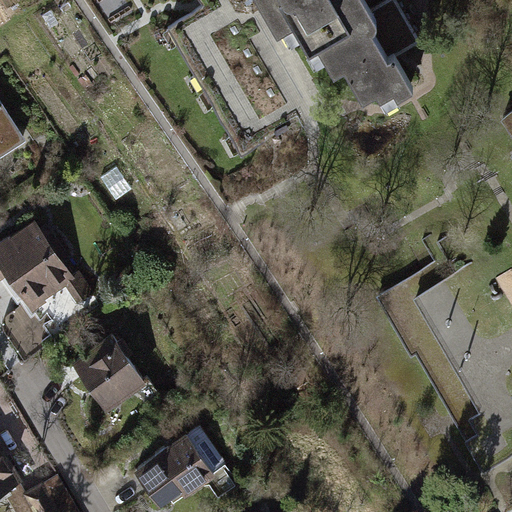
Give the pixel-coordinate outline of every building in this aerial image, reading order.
[(249,0),(271,36),(284,28),(317,81),(341,67),(369,112),(412,85),(359,0),(249,0)] [(0,103),(0,160),(26,144),(0,103)] [(38,210),(0,235),(0,303),(12,321),(81,274),(38,210)] [(511,330),(473,258),(400,296),(485,453),(511,438),(511,330)] [(120,334),(75,360),(108,410),(147,379),(120,334)] [(221,471),(192,430),(135,470),(164,511),(221,471)] [(0,495),(23,484),(0,441),(0,495)] [(30,489),(37,511),(78,511),(66,476),(30,489)]
